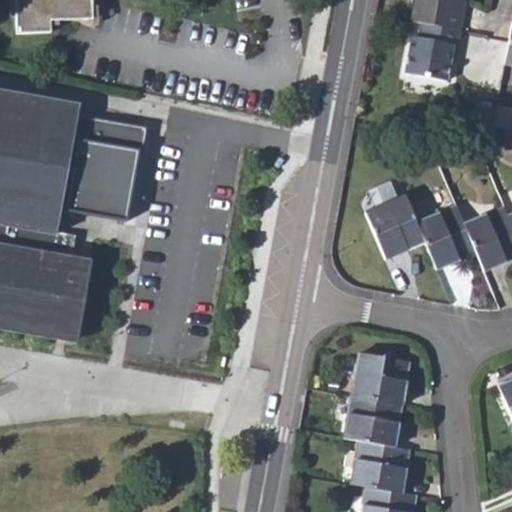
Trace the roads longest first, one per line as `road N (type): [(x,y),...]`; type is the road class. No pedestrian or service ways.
road 1 (residential): [(295,304),(352,0)]
road 2 (residential): [(258,511),(295,304)]
road 3 (residential): [(449,342),(463,511)]
road 4 (residential): [(295,304),(426,326),(449,342)]
